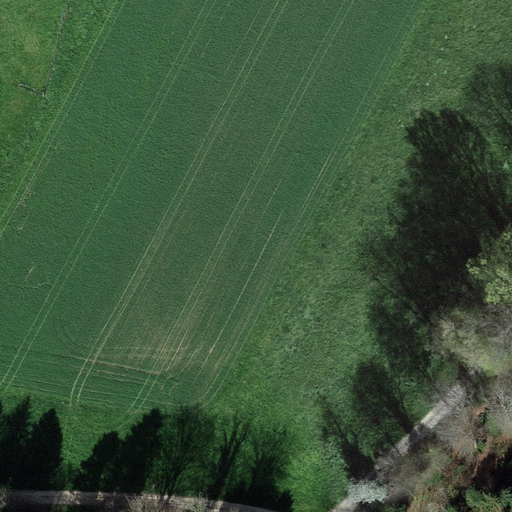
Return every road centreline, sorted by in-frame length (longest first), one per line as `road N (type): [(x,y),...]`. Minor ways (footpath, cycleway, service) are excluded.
road 1 (track): [(348,511),(388,455),(511,332)]
road 2 (track): [(0,497),(236,511)]
